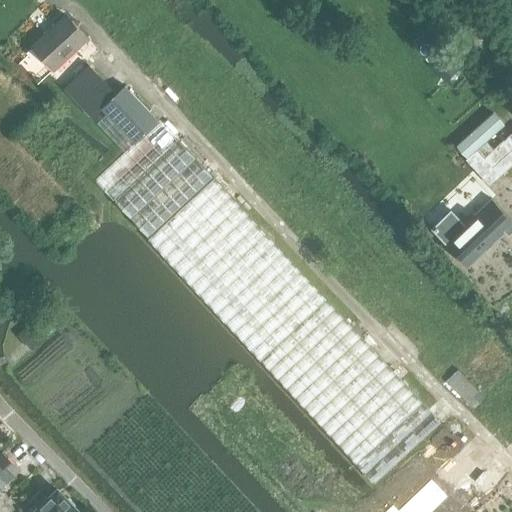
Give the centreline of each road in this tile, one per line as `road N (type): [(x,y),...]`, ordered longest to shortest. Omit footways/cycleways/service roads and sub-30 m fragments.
road 1 (unknown): [(66,0),(511,464)]
road 2 (residential): [(0,402),(105,511)]
